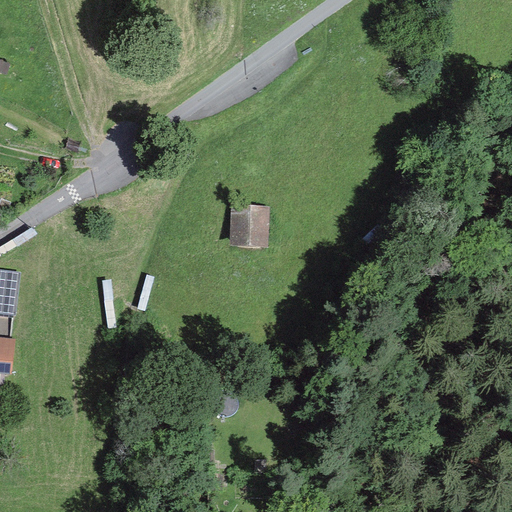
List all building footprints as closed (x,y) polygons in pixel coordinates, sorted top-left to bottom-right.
[(25,65),(0,56),(0,57),(0,71),(20,78),(25,65)] [(262,214),(239,213),(238,247),(260,248),(262,214)] [(0,313),(14,315),(19,275),(0,273),(0,313)] [(10,353),(0,351),(0,371),(8,372),(10,353)] [(315,393),(327,398),(335,377),(322,376),(315,393)] [(218,463),(210,463),(210,472),(218,472),(218,463)] [(222,476),(210,476),(210,491),(222,491),(222,476)]
